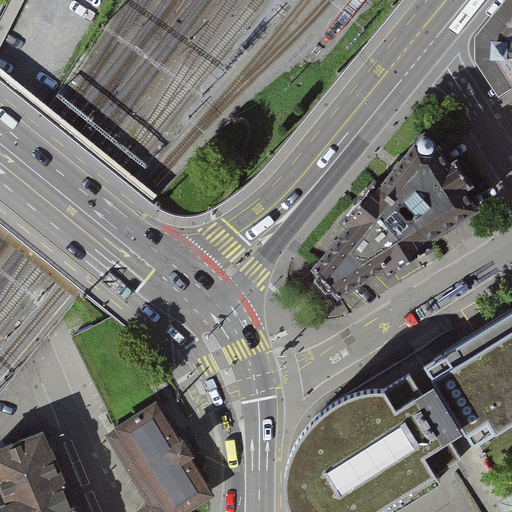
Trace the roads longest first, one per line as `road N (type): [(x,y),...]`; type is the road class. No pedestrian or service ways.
road 1 (secondary): [(430,47),(246,263),(186,310)]
road 2 (residential): [(236,392),(292,381),(511,246)]
road 3 (secondary): [(0,160),(186,310)]
road 4 (residential): [(108,511),(44,359)]
road 5 (residential): [(511,169),(430,47)]
road 6 (secondary): [(236,392),(246,511)]
